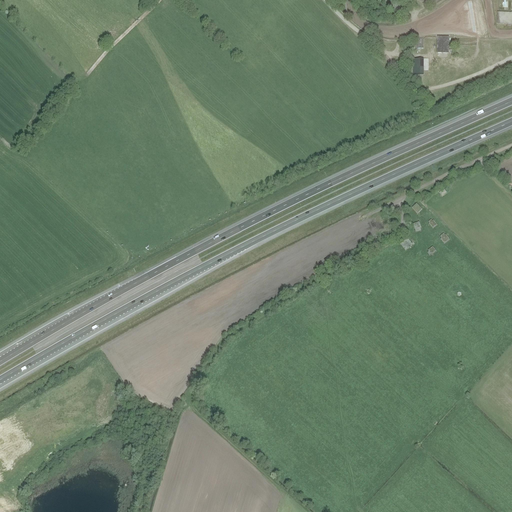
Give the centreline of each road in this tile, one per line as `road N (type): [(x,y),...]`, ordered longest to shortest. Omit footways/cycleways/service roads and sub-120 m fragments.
road 1 (motorway): [(511,100),(264,215),(0,361)]
road 2 (motorway): [(0,380),(233,251),(511,121)]
road 3 (unclassified): [(365,215),(511,146)]
